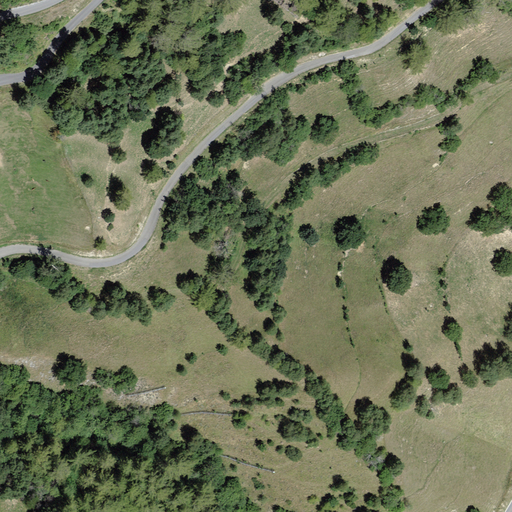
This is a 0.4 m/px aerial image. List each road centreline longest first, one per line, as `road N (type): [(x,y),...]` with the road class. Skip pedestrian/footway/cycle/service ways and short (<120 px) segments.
road 1 (track): [(0,253),(24,246),(109,254),(129,246),(227,120),(297,71),(386,37),(431,0)]
road 2 (unclassified): [(99,0),(43,55),(0,80)]
